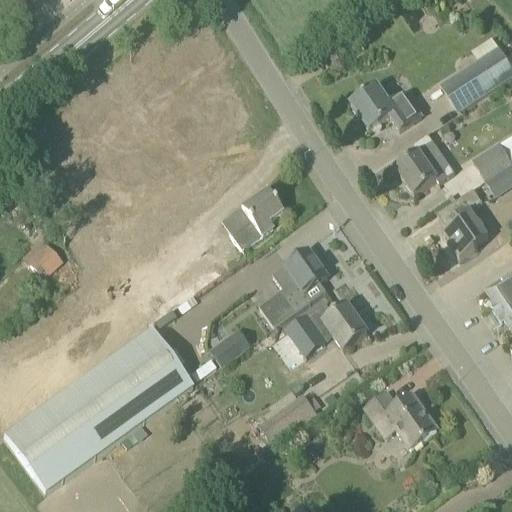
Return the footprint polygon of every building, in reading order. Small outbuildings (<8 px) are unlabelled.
[(16,0),(26,11),(39,0),(16,0)] [(344,62),(334,48),(325,53),(335,68),(344,62)] [(511,72),(499,53),(482,64),(442,91),(459,117),(511,82),(511,72)] [(351,110),(369,137),(390,123),(400,137),(422,122),(406,98),(390,109),(378,92),(351,110)] [(511,141),(472,166),(484,186),(511,168),(511,141)] [(438,161),(442,159),(434,148),(419,157),(396,174),(414,201),(449,177),(438,161)] [(474,194),(437,219),(450,237),(443,242),(461,267),(479,254),(476,250),(489,241),(471,215),(483,207),(474,194)] [(221,228),(231,241),(241,255),(260,240),(261,241),(273,232),(269,227),(282,218),(266,196),(240,214),(221,228)] [(64,269),(41,246),(22,264),(45,287),(64,269)] [(326,299),(320,289),(328,283),(309,256),(285,273),(275,281),(285,296),(282,300),(261,315),(275,335),(326,299)] [(158,309),(165,319),(222,279),(207,258),(177,278),(185,290),(158,309)] [(505,327),(511,336),(511,281),(487,297),(496,312),(493,314),(502,328),(505,327)] [(368,339),(348,311),(324,328),(325,329),(313,337),(310,334),(286,350),(300,371),(324,354),(320,347),(332,339),(344,357),(368,339)] [(241,335),(208,349),(216,370),(250,356),(241,335)] [(190,392),(151,336),(1,446),(41,501),(190,392)] [(397,436),(411,455),(437,436),(412,401),(397,412),(387,398),(365,414),(386,444),(397,436)] [(316,417),(321,414),(315,404),(309,407),(304,401),(294,408),(308,428),(319,421),(316,417)] [(289,442),(274,422),(259,433),(274,453),(289,442)]
